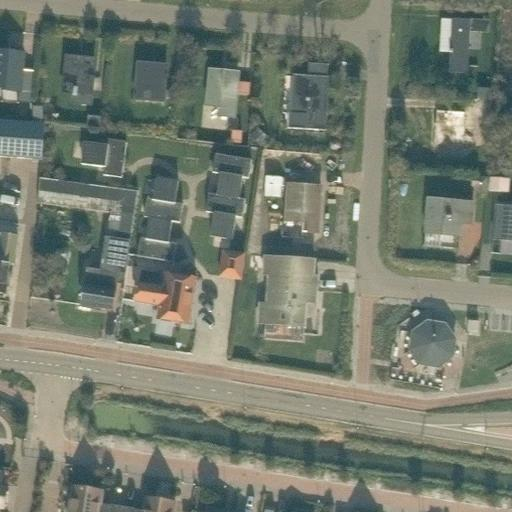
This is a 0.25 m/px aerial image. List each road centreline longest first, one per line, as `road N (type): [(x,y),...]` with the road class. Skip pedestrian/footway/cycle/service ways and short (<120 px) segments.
road 1 (residential): [(53,369),(45,446),(459,511)]
road 2 (residential): [(511,299),(366,287),(372,34)]
road 3 (residential): [(0,5),(372,34)]
road 4 (tertiary): [(377,417),(53,369)]
road 5 (tertiary): [(377,417),(511,443)]
road 6 (tertiary): [(511,417),(377,417)]
